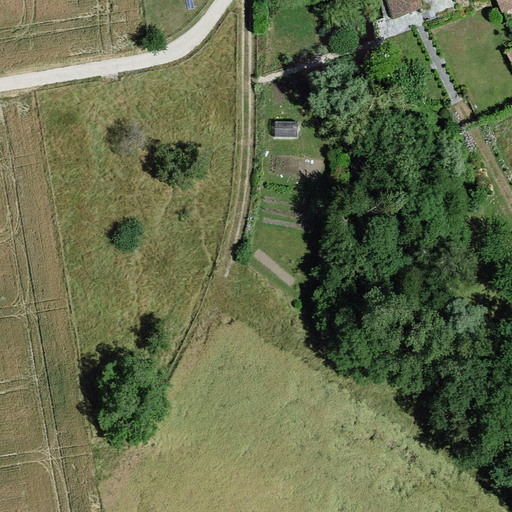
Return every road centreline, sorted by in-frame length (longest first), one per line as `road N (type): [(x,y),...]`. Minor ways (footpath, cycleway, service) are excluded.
road 1 (track): [(246,0),(250,156),(213,307),(149,459)]
road 2 (track): [(0,87),(182,47),(225,0)]
road 3 (track): [(419,23),(511,198)]
